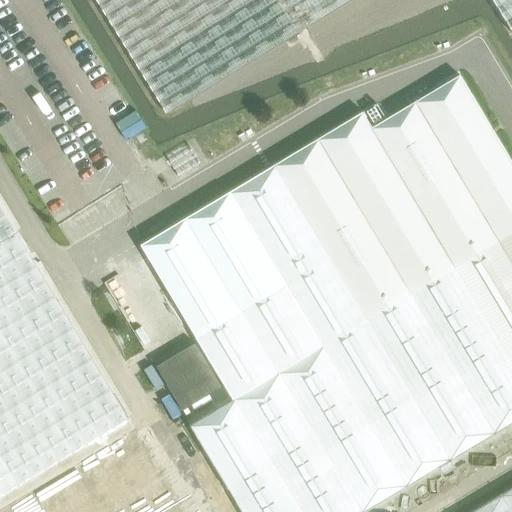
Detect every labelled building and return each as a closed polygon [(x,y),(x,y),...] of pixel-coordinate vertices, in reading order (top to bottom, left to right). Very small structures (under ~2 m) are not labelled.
[(98,0),(170,115),(239,72),(353,0),(98,0)] [(511,0),(491,0),(511,32),(511,0)] [(362,112),(141,245),(233,399),(189,426),(241,511),(363,511),(511,423),(511,163),(459,76),(386,119),(372,128),(363,113),(362,112)] [(377,105),(377,104),(363,113),(372,128),(386,119),(377,105)] [(0,511),(184,511),(0,205),(0,511)] [(182,410),(220,388),(195,344),(157,366),(182,410)] [(511,511),(511,489),(473,511),(511,511)]
